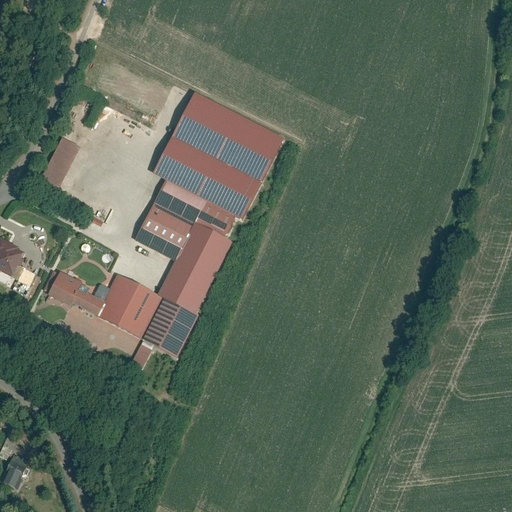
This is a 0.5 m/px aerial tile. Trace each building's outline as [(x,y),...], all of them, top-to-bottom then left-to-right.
[(198,96),(186,119),(274,164),(286,140),(198,96)] [(244,221),(274,164),(186,119),(157,176),(169,182),(238,218),(244,221)] [(82,148),(65,139),(42,183),(60,192),(82,148)] [(238,218),(169,182),(157,205),(197,226),(227,241),(238,218)] [(157,205),(138,241),(178,262),(197,226),(157,205)] [(227,241),(197,226),(178,262),(160,298),(164,300),(196,317),(233,244),(227,241)] [(0,269),(14,277),(21,265),(27,254),(2,240),(0,243),(0,269)] [(28,298),(40,276),(21,265),(14,277),(19,280),(13,290),(28,298)] [(61,276),(55,273),(46,291),(52,294),(61,276)] [(85,285),(62,274),(61,276),(52,294),(50,297),(73,309),(75,304),(98,316),(108,297),(99,292),(96,297),(82,290),(85,285)] [(144,339),(164,300),(160,298),(118,277),(108,297),(98,316),(144,339)] [(164,300),(144,339),(146,340),(156,345),(179,357),(199,318),(196,317),(164,300)] [(133,365),(143,370),(156,345),(146,340),(133,365)] [(4,444),(1,453),(8,456),(12,448),(4,444)] [(26,475),(11,468),(3,485),(19,492),(26,475)]
